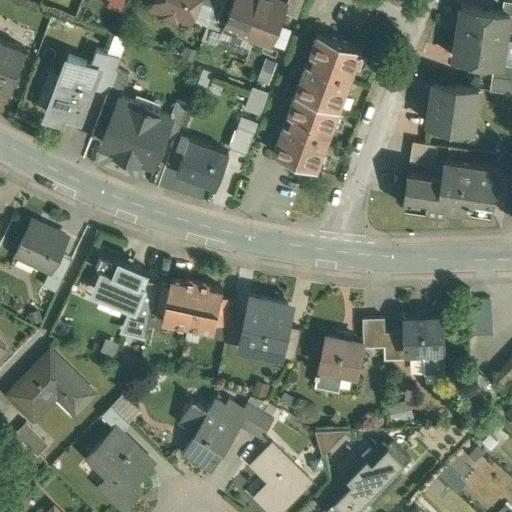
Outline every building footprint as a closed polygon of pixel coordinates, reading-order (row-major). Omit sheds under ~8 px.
[(154,0),(153,4),(192,19),(199,0),(154,0)] [(216,0),(215,4),(211,16),(225,22),(233,0),(216,0)] [(287,2),(281,0),(233,0),(225,22),(224,25),(273,43),(285,11),(288,3),(287,2)] [(303,0),(288,0),(287,2),(288,3),(285,11),(298,15),(303,0)] [(511,0),(504,0),(503,11),(511,12),(510,13),(511,13),(511,0)] [(503,11),(463,5),(459,30),(507,38),(510,13),(511,12),(503,11)] [(364,47),(318,30),(274,151),(319,167),(364,47)] [(507,38),(459,30),(455,56),(495,62),(503,64),(503,62),(507,38)] [(27,48),(0,37),(0,84),(6,87),(12,89),(27,48)] [(122,56),(98,47),(92,62),(100,65),(93,85),(109,91),(118,67),(122,56)] [(70,54),(48,112),(64,118),(66,112),(80,118),(93,85),(100,65),(92,62),(70,54)] [(268,59),(262,79),(272,82),(279,63),(268,59)] [(511,63),(503,62),(503,64),(495,62),(493,75),(511,77),(511,63)] [(118,67),(109,91),(105,101),(116,105),(120,94),(121,95),(130,72),(118,67)] [(511,77),(493,75),(491,88),(511,91),(511,77)] [(479,86),(456,83),(455,84),(435,81),(436,80),(435,79),(429,121),(466,127),(470,104),(477,105),(479,86)] [(256,85),(248,107),(264,113),(272,90),(256,85)] [(121,95),(120,94),(116,105),(103,141),(125,150),(124,152),(147,161),(148,158),(155,161),(166,133),(173,114),(172,114),(121,95)] [(190,103),(177,99),(172,114),(173,114),(166,133),(177,137),(190,103)] [(255,130),(239,124),(230,146),(247,153),(255,130)] [(230,150),(190,136),(190,137),(195,139),(190,152),(185,150),(178,169),(217,184),(230,150)] [(437,143),(414,139),(410,160),(434,164),(437,143)] [(443,173),(409,168),(405,197),(427,201),(426,207),(446,210),(447,206),(464,209),(464,205),(481,207),(482,199),(495,201),(501,164),(445,156),(443,173)] [(68,235),(33,218),(17,252),(51,267),(52,268),(60,251),(68,235)] [(149,268),(104,248),(98,263),(105,266),(96,286),(136,303),(137,304),(146,283),(143,282),(149,268)] [(73,257),(60,251),(52,268),(51,267),(44,283),(58,290),(73,257)] [(198,280),(173,275),(171,282),(166,310),(164,316),(190,322),(198,280)] [(171,282),(159,280),(157,285),(153,307),(166,310),(171,282)] [(225,285),(198,280),(190,322),(216,327),(218,321),(223,293),(225,285)] [(146,283),(137,304),(136,303),(126,327),(147,333),(153,307),(157,285),(146,283)] [(235,296),(223,293),(218,321),(229,323),(235,296)] [(291,301),(251,293),(242,339),(244,340),(244,338),(284,346),(284,348),(285,348),(291,324),(286,323),(291,301)] [(471,332),(496,332),(496,296),(471,296),(471,332)] [(445,314),(406,316),(407,329),(407,348),(426,347),(427,371),(447,370),(445,314)] [(385,315),(365,315),(365,339),(366,340),(365,344),(386,343),(386,329),(385,315)] [(302,326),(291,324),(285,348),(284,354),(296,356),(302,326)] [(407,329),(386,329),(386,343),(387,355),(408,354),(407,348),(407,329)] [(365,339),(328,332),(321,368),(319,367),(318,371),(320,372),(318,383),(320,383),(321,379),(337,382),(338,379),(341,368),(359,371),(365,344),(366,340),(365,339)] [(52,351),(37,367),(35,365),(10,391),(34,415),(60,389),(74,402),(89,387),(93,391),(94,390),(50,348),(50,349),(52,351)] [(511,355),(492,376),(491,375),(490,376),(508,394),(511,389),(511,355)] [(209,406),(193,396),(180,419),(181,420),(182,417),(200,428),(186,450),(183,448),(182,449),(213,468),(241,422),(250,407),(245,404),(229,395),(226,399),(217,394),(209,406)] [(264,407),(248,399),(245,404),(250,407),(241,422),(251,428),(264,407)] [(132,422),(112,402),(103,412),(116,425),(117,425),(123,431),(132,422)] [(275,415),(264,407),(251,428),(263,435),(275,415)] [(49,442),(26,420),(15,431),(38,453),(49,442)] [(123,431),(117,425),(116,425),(91,452),(117,476),(107,486),(126,505),(142,489),(135,482),(154,461),(143,450),(141,452),(125,436),(127,434),(123,431)] [(279,511),(313,478),(274,439),(252,461),(273,482),(259,496),(274,511),(279,511)] [(363,511),(411,460),(390,441),(380,451),(371,443),(345,472),(353,479),(327,507),(332,511),(363,511)] [(460,491),(470,479),(464,475),(473,463),(459,451),(440,473),(460,491)]
